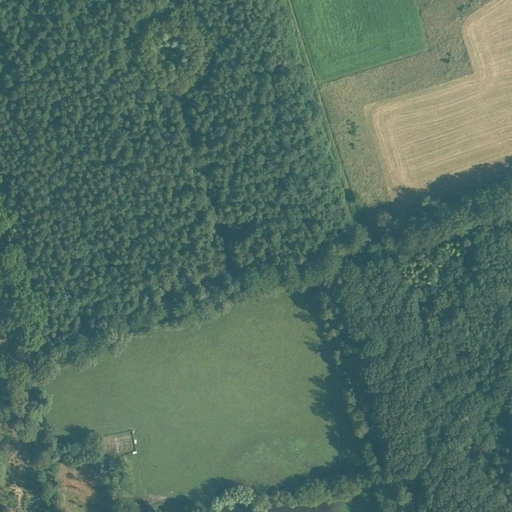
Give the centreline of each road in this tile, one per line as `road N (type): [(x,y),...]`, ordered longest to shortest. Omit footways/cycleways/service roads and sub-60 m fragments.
road 1 (track): [(30,358),(511,194)]
road 2 (unknown): [(30,358),(58,511)]
road 3 (unclassified): [(0,368),(30,358),(0,264)]
